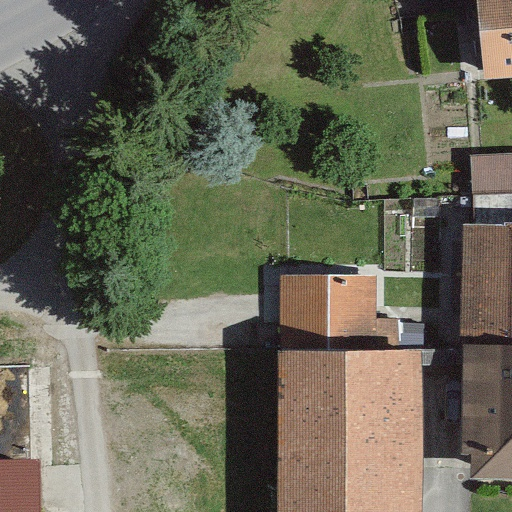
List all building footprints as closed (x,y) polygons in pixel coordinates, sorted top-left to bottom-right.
[(511,0),(491,0),(496,85),(511,84),(511,0)] [(511,158),(472,161),(475,200),(511,197),(511,158)] [(511,230),(477,230),(475,490),(511,490),(511,230)] [(378,279),(283,281),(288,511),(435,511),(432,358),(380,359),(378,279)] [(0,511),(60,511),(60,473),(0,473),(0,511)]
